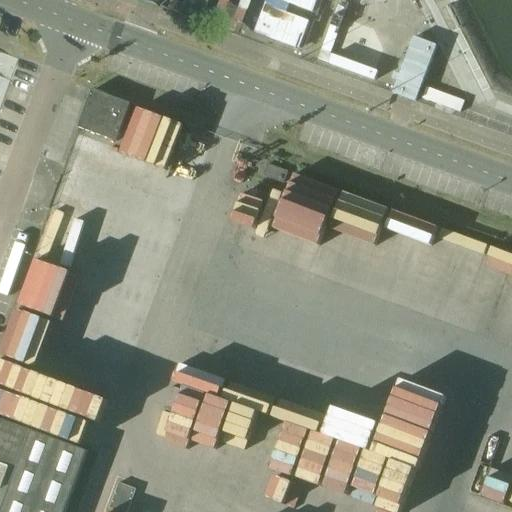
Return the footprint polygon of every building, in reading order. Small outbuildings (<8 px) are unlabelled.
[(265,0),(255,33),(302,49),(317,0),(265,0)] [(413,38),(393,94),(415,102),(436,46),(413,38)] [(0,109),(17,63),(0,56),(0,109)] [(78,128),(84,130),(116,142),(130,104),(92,90),(78,128)] [(280,183),(285,171),(268,164),(263,177),(280,183)] [(295,173),(284,200),(330,218),(340,191),(295,173)] [(25,312),(74,327),(88,278),(53,268),(68,217),(48,211),(7,347),(21,351),(28,327),(21,325),(25,312)] [(511,254),(491,248),(479,287),(511,297),(511,254)] [(0,415),(28,423),(34,399),(46,403),(53,377),(0,363),(0,415)] [(322,434),(340,377),(293,363),(285,388),(234,373),(224,404),(322,434)] [(173,383),(170,390),(190,398),(193,391),(173,383)] [(190,420),(213,426),(221,398),(198,392),(190,420)] [(0,460),(18,467),(0,511),(64,511),(87,452),(0,419),(0,460)] [(108,509),(116,511),(126,511),(150,448),(133,442),(108,509)]
